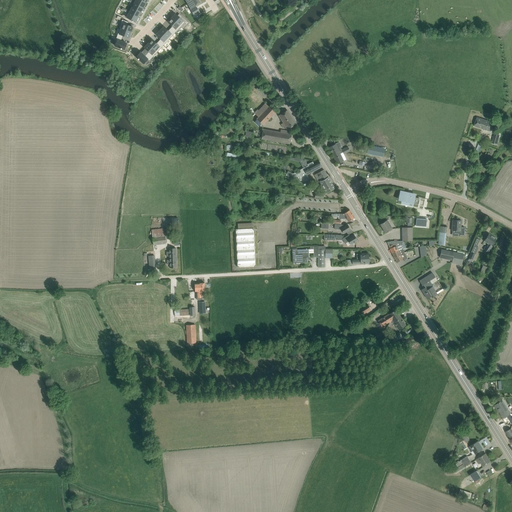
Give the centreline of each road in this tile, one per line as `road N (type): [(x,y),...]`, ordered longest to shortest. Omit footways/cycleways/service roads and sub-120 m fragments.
road 1 (secondary): [(511,458),(389,262)]
road 2 (residential): [(161,278),(389,262)]
road 3 (secondary): [(347,194),(230,1)]
road 4 (unclassified): [(511,226),(442,193),(374,181)]
